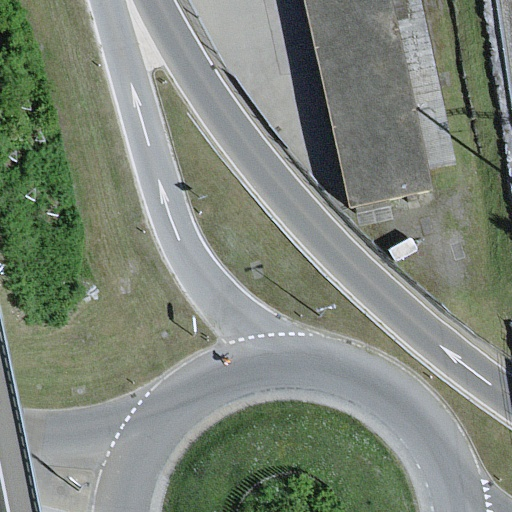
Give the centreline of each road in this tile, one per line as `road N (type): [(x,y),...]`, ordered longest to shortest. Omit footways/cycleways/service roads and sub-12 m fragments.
road 1 (motorway): [(511,399),(429,340),(289,201),(227,125),(151,0)]
road 2 (motorway): [(288,360),(214,292),(179,242),(104,0)]
road 3 (unknown): [(424,0),(474,261)]
road 4 (primary): [(455,492),(445,461),(407,408),(352,373),(288,360)]
road 5 (primary): [(161,417),(77,435),(0,437)]
road 6 (primary): [(288,360),(218,375),(161,417)]
